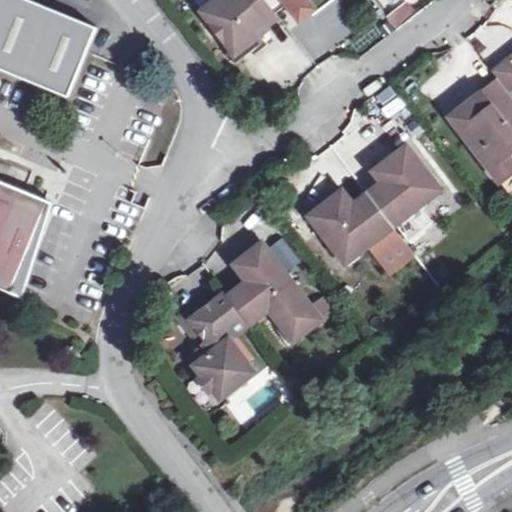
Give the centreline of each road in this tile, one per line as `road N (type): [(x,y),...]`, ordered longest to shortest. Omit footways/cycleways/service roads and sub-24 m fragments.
road 1 (residential): [(215,511),(121,389),(111,333),(188,150)]
road 2 (residential): [(188,150),(214,155),(262,139),(455,0)]
road 3 (residential): [(188,150),(201,115),(199,91),(132,0)]
road 4 (secondary): [(511,443),(456,466),(386,511)]
road 5 (track): [(314,413),(200,490)]
